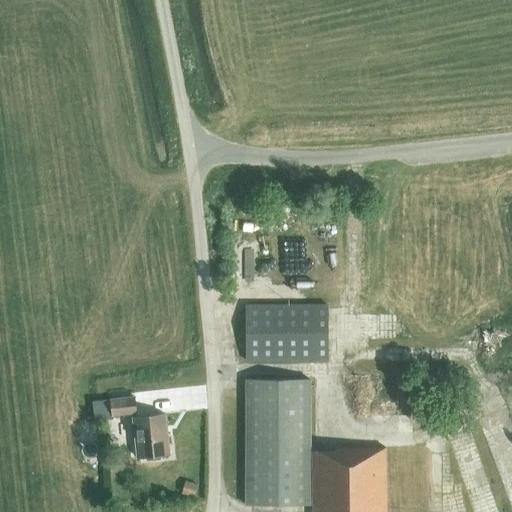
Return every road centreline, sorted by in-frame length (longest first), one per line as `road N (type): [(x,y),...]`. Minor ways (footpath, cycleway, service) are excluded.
road 1 (unclassified): [(162,0),(188,145),(303,159),(511,139)]
road 2 (track): [(353,156),(345,435)]
road 3 (track): [(212,371),(345,371)]
